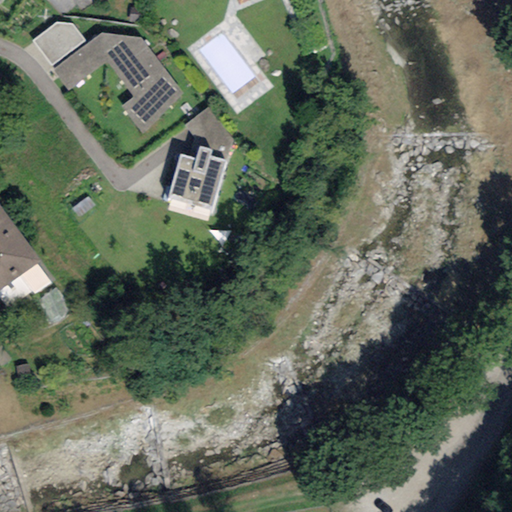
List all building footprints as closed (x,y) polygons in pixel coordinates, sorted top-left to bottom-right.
[(74,0),(81,10),(94,0),(74,0)] [(32,41),(51,65),(85,41),(71,24),(57,23),(32,41)] [(102,32),(54,69),(68,91),(106,62),(133,96),(121,105),(142,135),(182,94),(141,37),(102,32)] [(212,149),(198,146),(195,158),(180,154),(167,200),(211,212),(225,162),(209,157),(212,149)] [(0,289),(40,262),(0,206),(0,289)]
